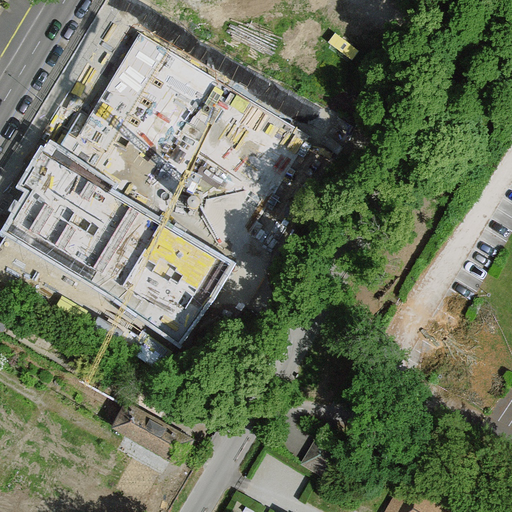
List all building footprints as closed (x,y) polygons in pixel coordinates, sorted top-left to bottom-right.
[(186,62),(223,0),(147,0),(130,29),(138,34),(186,62)] [(239,94),(278,31),(226,0),(223,0),(186,62),(239,94)] [(278,31),(239,94),(295,128),(334,64),(278,31)] [(122,289),(161,225),(120,200),(51,158),(43,153),(22,187),(31,192),(12,222),(122,289)] [(161,225),(122,289),(179,323),(218,259),(189,242),(180,236),(161,225)] [(127,406),(115,427),(179,462),(190,441),(127,406)] [(348,453),(320,436),(304,464),(332,481),(348,453)] [(0,466),(0,511),(12,511),(27,487),(32,478),(23,474),(22,476),(4,466),(5,463),(3,462),(0,466)] [(466,511),(418,484),(402,511),(466,511)] [(46,498),(27,487),(12,511),(75,511),(80,505),(71,501),(70,503),(52,492),(53,490),(51,488),(46,498)]
